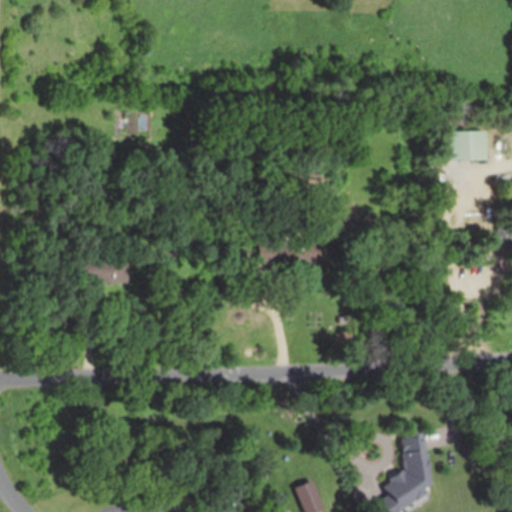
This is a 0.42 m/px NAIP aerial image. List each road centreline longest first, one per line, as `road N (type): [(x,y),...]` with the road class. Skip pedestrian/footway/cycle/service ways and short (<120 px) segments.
road 1 (residential): [(0,379),(511,366)]
road 2 (residential): [(453,369),(449,416),(475,459),(511,491)]
